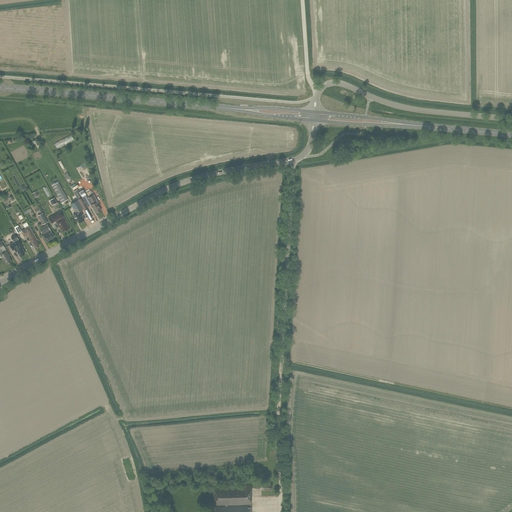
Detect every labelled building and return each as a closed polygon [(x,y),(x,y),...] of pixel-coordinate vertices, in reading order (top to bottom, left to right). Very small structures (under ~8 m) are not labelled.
[(56,143),(59,149),(76,139),(72,134),(56,143)] [(51,185),(61,203),(68,199),(58,182),(51,185)] [(88,207),(82,197),(77,189),(73,191),(78,199),(83,209),(88,207)] [(93,204),(90,205),(91,206),(92,208),(93,208),(96,213),(101,210),(99,206),(100,205),(99,203),(94,194),(89,197),(93,204)] [(83,209),(78,199),(70,204),(76,213),(73,215),(75,218),(76,217),(79,222),(84,219),(82,215),(83,215),(81,211),(83,209)] [(42,213),(40,208),(35,211),(36,212),(39,211),(41,214),(38,216),(43,225),(48,222),(43,212),(42,213)] [(60,227),(63,232),(69,228),(60,211),(49,218),(51,223),(55,221),(57,224),(59,227),(60,227)] [(39,229),(46,241),(54,237),(47,224),(39,229)] [(37,240),(29,226),(22,231),(25,236),(28,234),(31,239),(30,240),(32,243),(35,247),(39,245),(36,241),(37,240)] [(23,247),(18,239),(15,234),(11,237),(14,242),(10,244),(13,249),(15,248),(16,252),(17,251),(20,256),(25,253),(22,248),(23,247)] [(0,257),(1,256),(3,259),(4,259),(6,264),(11,261),(9,256),(5,249),(4,247),(2,244),(0,244),(0,257)] [(251,511),(252,486),(214,486),(213,505),(249,505),(249,506),(211,507),(211,511),(251,511)]
